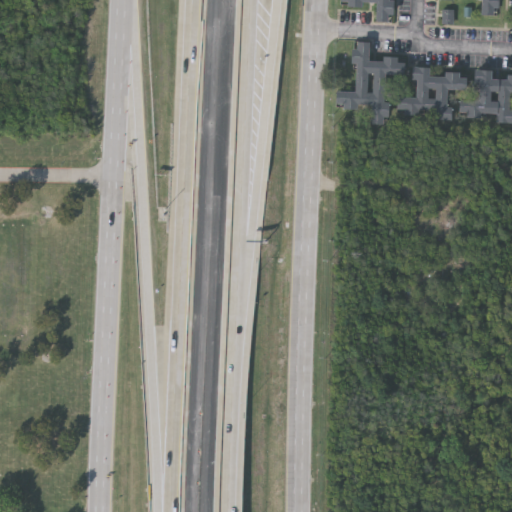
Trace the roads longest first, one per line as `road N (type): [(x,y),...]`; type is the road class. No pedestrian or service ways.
road 1 (motorway): [(127,0),(171,511)]
road 2 (motorway): [(194,0),(171,511)]
road 3 (secondary): [(123,0),(100,511)]
road 4 (secondary): [(300,511),(316,0)]
road 5 (motorway): [(243,311),(277,0)]
road 6 (motorway): [(243,311),(251,0)]
road 7 (motorway): [(228,511),(243,311)]
